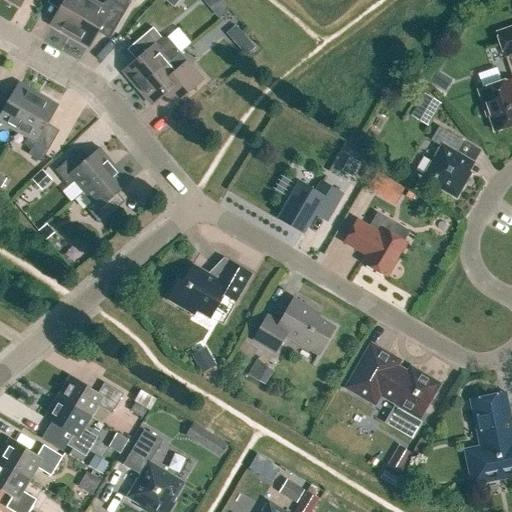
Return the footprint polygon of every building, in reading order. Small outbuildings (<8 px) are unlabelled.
[(91,0),(90,0),(58,0),(63,3),(51,25),(70,36),(91,0)] [(114,32),(127,10),(132,2),(128,0),(107,0),(100,6),(91,0),(70,36),(89,47),(102,25),(114,32)] [(220,0),(216,0),(209,6),(219,17),(228,9),(220,0)] [(511,26),(495,32),(504,58),(511,54),(511,26)] [(123,71),(138,88),(179,53),(167,38),(162,39),(153,28),(133,45),(142,55),(123,71)] [(247,57),(256,48),(246,38),(237,46),(247,57)] [(179,53),(138,88),(152,105),(171,89),(180,99),(203,80),(179,53)] [(440,89),(447,78),(437,72),(430,83),(440,89)] [(494,132),(511,125),(511,79),(478,91),(484,106),(486,105),(494,132)] [(0,118),(18,130),(37,97),(18,86),(7,106),(0,101),(0,118)] [(429,124),(441,104),(423,94),(412,114),(429,124)] [(53,140),(40,132),(54,108),(37,97),(18,130),(27,135),(20,146),(28,151),(25,156),(39,164),(53,140)] [(464,180),(474,163),(456,153),(463,141),(439,127),(431,141),(441,147),(423,176),(439,186),(438,188),(456,198),(466,181),(464,180)] [(84,192),(114,166),(100,149),(84,162),(77,153),(55,171),(68,187),(75,181),(84,192)] [(99,224),(121,206),(113,196),(129,183),(114,166),(84,192),(92,202),(86,208),(99,224)] [(41,190),(51,181),(42,171),(32,181),(41,190)] [(384,199),(393,183),(376,173),(367,189),(384,199)] [(330,215),(342,194),(322,182),(316,193),(299,183),(279,219),(303,233),(317,208),(330,215)] [(394,205),(404,189),(393,183),(384,199),(394,205)] [(406,244),(404,242),(410,232),(377,212),(368,227),(357,220),(344,242),(367,256),(363,263),(387,277),(406,244)] [(45,241),(54,234),(46,225),(37,232),(45,241)] [(235,302),(251,274),(227,261),(216,279),(193,266),(183,282),(179,280),(167,299),(194,315),(196,311),(210,319),(224,295),(235,302)] [(319,355),(335,328),(306,311),(308,307),(293,299),(279,323),(267,316),(253,340),(275,353),(285,336),(319,355)] [(431,395),(436,385),(429,381),(431,379),(420,372),(419,375),(372,348),(349,387),(374,402),(379,392),(403,406),(393,424),(411,434),(422,415),(420,414),(425,405),(427,407),(433,396),(431,395)] [(265,385),(273,371),(256,361),(248,375),(265,385)] [(112,414),(123,395),(104,383),(98,393),(70,377),(58,398),(91,417),(98,405),(112,414)] [(511,425),(505,393),(470,400),(480,447),(464,450),(471,485),(511,476),(511,425)] [(84,429),(91,417),(58,398),(45,418),(73,435),(67,445),(86,457),(98,437),(84,429)] [(142,418),(147,410),(134,403),(129,411),(142,418)] [(185,436),(219,457),(227,444),(193,423),(185,436)] [(140,476),(127,497),(146,508),(145,510),(147,511),(169,511),(174,504),(172,503),(184,483),(150,462),(163,441),(144,430),(123,465),(140,476)] [(118,432),(111,446),(123,452),(130,438),(118,432)] [(9,439),(0,454),(0,461),(30,480),(37,468),(51,476),(63,457),(43,445),(37,456),(9,439)] [(399,446),(386,467),(400,475),(412,454),(399,446)] [(102,474),(108,463),(95,455),(89,466),(102,474)] [(29,511),(37,500),(32,497),(23,492),(30,480),(0,461),(0,490),(12,497),(6,508),(12,511),(29,511)] [(91,495),(101,480),(87,472),(78,487),(91,495)] [(304,490),(287,479),(278,493),(296,504),(304,490)] [(311,511),(319,499),(307,492),(294,511),(311,511)] [(285,511),(268,502),(262,511),(285,511)]
